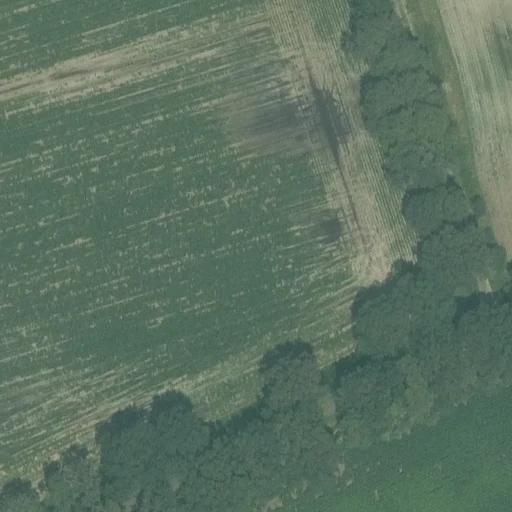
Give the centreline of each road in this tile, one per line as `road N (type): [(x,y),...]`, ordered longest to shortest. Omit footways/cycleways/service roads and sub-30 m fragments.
road 1 (unclassified): [(131,511),(511,322)]
road 2 (track): [(506,325),(402,0)]
